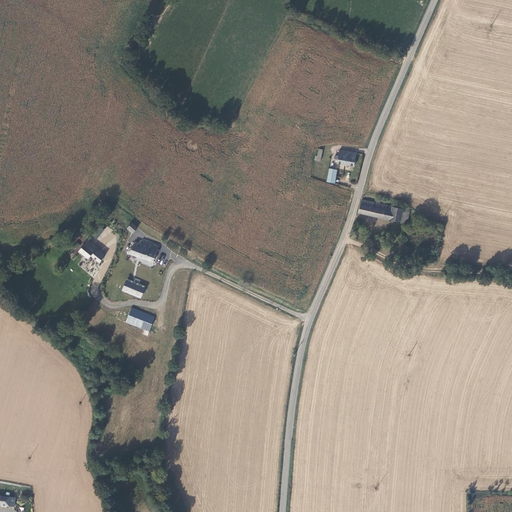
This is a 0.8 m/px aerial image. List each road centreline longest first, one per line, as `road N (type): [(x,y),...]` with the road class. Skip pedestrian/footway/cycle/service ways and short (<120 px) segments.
road 1 (tertiary): [(309,320),(434,0)]
road 2 (tertiary): [(282,511),(309,320)]
road 3 (unclassified): [(309,320),(194,265),(143,273)]
